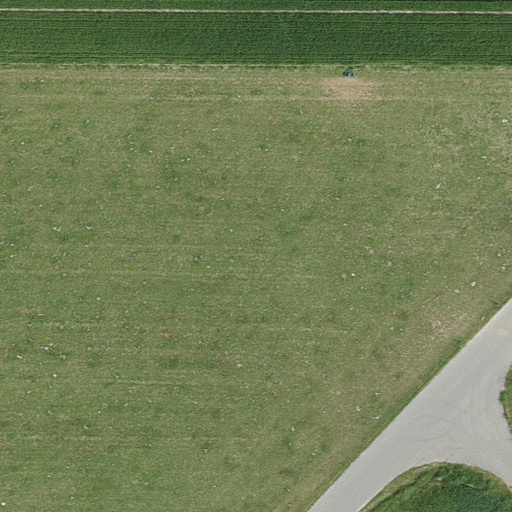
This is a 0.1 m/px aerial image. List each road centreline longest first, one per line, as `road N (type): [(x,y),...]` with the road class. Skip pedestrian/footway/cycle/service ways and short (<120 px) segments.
road 1 (unclassified): [(289,511),(405,373),(511,278)]
road 2 (track): [(405,373),(511,476)]
